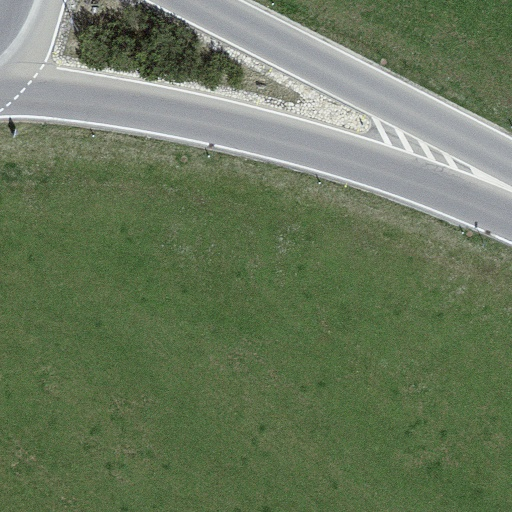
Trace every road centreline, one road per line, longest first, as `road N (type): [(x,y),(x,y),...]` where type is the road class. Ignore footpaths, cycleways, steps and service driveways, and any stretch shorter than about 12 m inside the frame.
road 1 (primary): [(0,87),(172,112),(511,201)]
road 2 (primary): [(511,181),(368,92),(192,0)]
